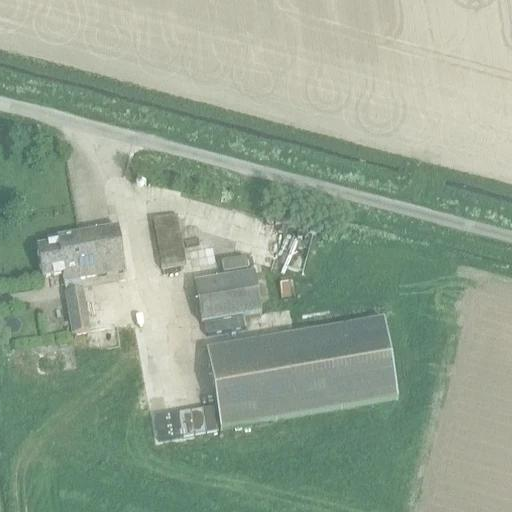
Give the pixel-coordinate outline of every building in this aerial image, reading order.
[(185,265),(177,217),(152,221),(160,270),(185,265)] [(89,334),(80,280),(125,273),(117,229),(56,240),(57,245),(36,248),(41,279),(62,276),(72,336),(89,334)] [(194,285),(201,325),(261,315),(254,275),(194,285)] [(206,352),(220,432),(397,401),(383,321),(206,352)] [(164,430),(174,429),(170,399),(160,400),(164,430)]
